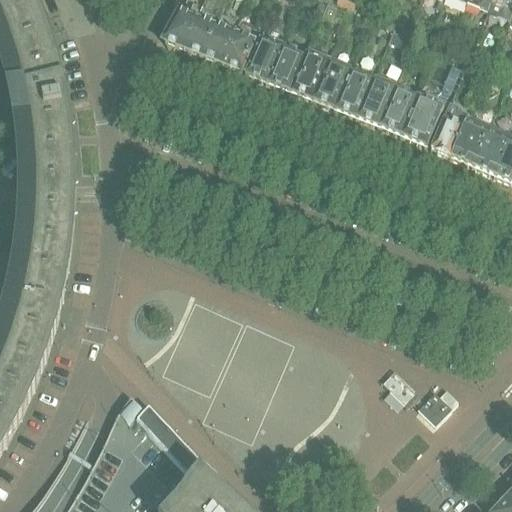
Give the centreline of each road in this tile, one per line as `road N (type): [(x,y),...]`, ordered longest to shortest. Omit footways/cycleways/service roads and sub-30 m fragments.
road 1 (residential): [(111,152),(511,313)]
road 2 (residential): [(12,511),(69,408),(94,335),(108,252),(111,152)]
road 3 (tertiary): [(511,411),(413,511)]
